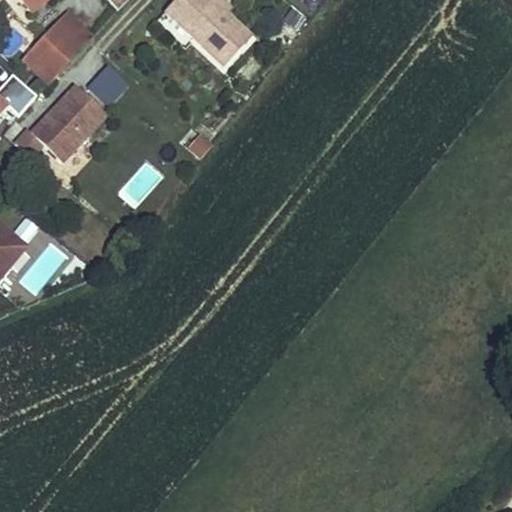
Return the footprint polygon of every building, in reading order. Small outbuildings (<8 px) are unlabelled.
[(49,0),(12,0),(16,4),(20,2),(30,15),(49,0)] [(176,0),(163,14),(223,70),(250,40),(225,17),(206,0),(176,0)] [(230,12),(217,0),(206,0),(225,17),(230,12)] [(92,40),(64,15),(44,38),(71,63),(90,42),(92,40)] [(44,38),(21,63),(48,88),(71,63),(44,38)] [(47,180),(105,120),(71,87),(13,147),(47,180)] [(186,152),(200,161),(210,145),(196,136),(186,152)] [(14,245),(13,236),(0,226),(0,255),(7,255),(14,245)] [(0,281),(27,246),(13,236),(14,245),(7,255),(0,255),(0,281)]
